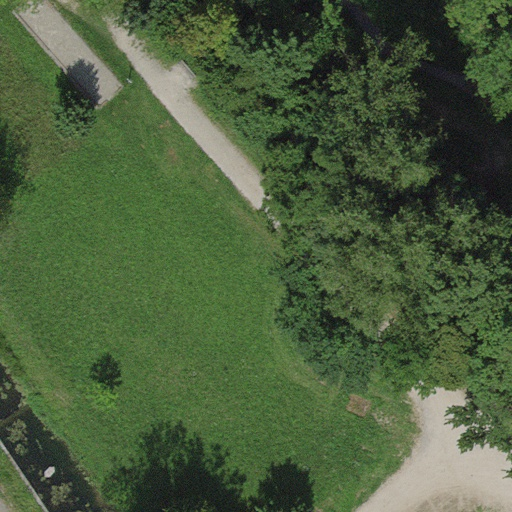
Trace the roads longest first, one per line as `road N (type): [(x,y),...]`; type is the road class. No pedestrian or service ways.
road 1 (track): [(465,456),(441,360),(288,220),(135,41),(110,0)]
road 2 (track): [(394,511),(465,456),(511,478)]
